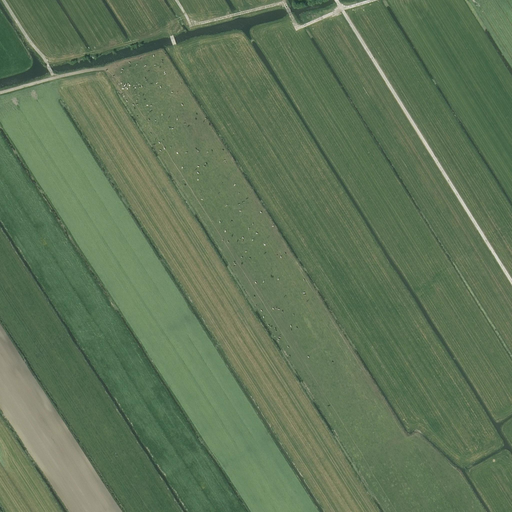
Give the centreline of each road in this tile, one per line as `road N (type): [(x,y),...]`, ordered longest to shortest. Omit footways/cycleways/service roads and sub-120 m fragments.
road 1 (track): [(511,281),(335,0)]
road 2 (track): [(175,0),(197,24),(283,2),(296,28),(373,0)]
